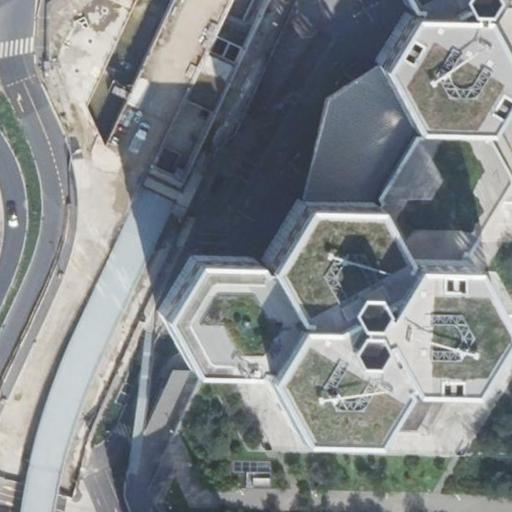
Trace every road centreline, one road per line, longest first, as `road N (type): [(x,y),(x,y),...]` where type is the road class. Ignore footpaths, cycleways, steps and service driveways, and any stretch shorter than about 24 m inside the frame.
road 1 (primary): [(0,361),(55,204),(52,156),(10,52),(13,0)]
road 2 (primary): [(0,160),(16,214),(0,284)]
